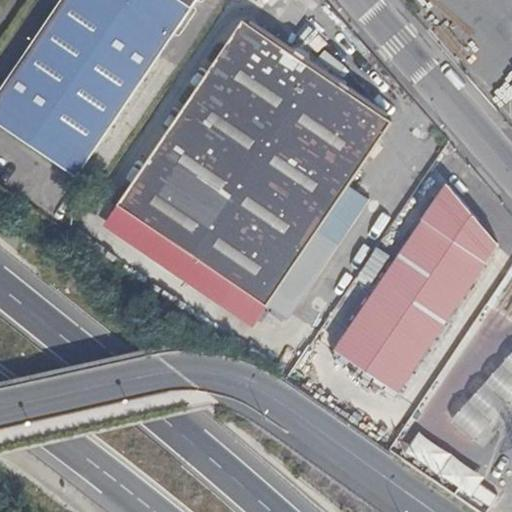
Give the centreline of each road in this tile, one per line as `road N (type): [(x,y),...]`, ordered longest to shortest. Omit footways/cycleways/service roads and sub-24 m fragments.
road 1 (unclassified): [(433,511),(273,397),(211,371),(177,368),(0,408)]
road 2 (trunk): [(271,511),(0,284)]
road 3 (unclassified): [(356,0),(511,173)]
road 4 (trunk): [(0,421),(117,511)]
